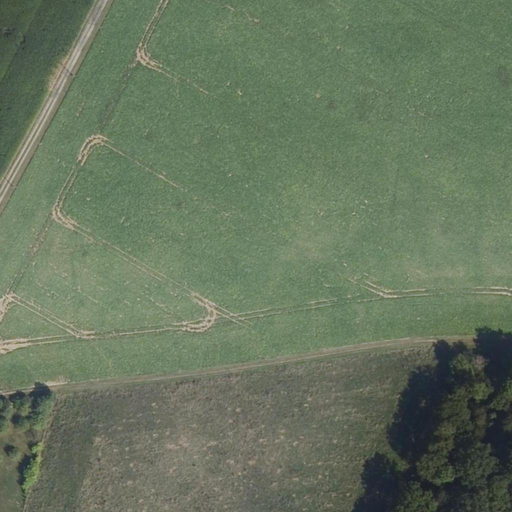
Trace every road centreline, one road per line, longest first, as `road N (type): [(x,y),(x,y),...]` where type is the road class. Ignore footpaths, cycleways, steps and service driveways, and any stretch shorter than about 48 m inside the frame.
road 1 (track): [(511,341),(368,345),(0,394)]
road 2 (track): [(109,0),(0,198)]
